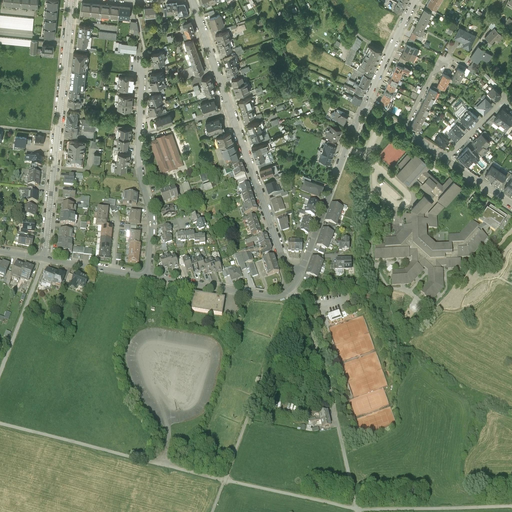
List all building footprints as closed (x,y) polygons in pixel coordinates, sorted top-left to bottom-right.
[(46,0),(45,17),(56,18),(58,0),(46,0)] [(255,6),(251,0),(249,0),(249,1),(250,3),(246,4),(248,9),(255,6)] [(80,14),(100,16),(101,5),(82,3),(80,14)] [(170,3),(166,4),(166,9),(167,13),(177,12),(178,15),(187,12),(185,5),(183,4),(177,5),(177,3),(173,3),(170,3)] [(401,13),(404,7),(397,3),(393,9),(401,13)] [(119,7),(101,5),(100,16),(118,18),(119,7)] [(130,8),(119,7),(118,18),(129,19),(130,8)] [(156,7),(143,8),(143,12),(144,12),(145,16),(145,18),(157,16),(156,7)] [(424,9),(421,14),(428,18),(431,12),(424,9)] [(389,12),(385,20),(391,23),(395,15),(389,12)] [(421,14),(418,20),(426,23),(428,18),(421,14)] [(0,27),(32,30),(33,19),(0,15),(0,27)] [(209,18),(211,24),(222,20),(220,15),(215,16),(210,18),(209,18)] [(145,23),(145,18),(145,16),(138,17),(141,31),(142,31),(147,30),(145,23)] [(43,36),(54,37),(56,18),(45,17),(43,36)] [(224,25),(222,20),(211,24),(213,29),(219,27),(224,25)] [(418,20),(415,25),(423,29),(426,23),(418,20)] [(139,35),(136,22),(130,22),(129,33),(133,33),(133,35),(139,35)] [(195,33),(191,22),(182,26),(184,32),(183,33),(184,37),(186,36),(191,35),(195,33)] [(220,30),(221,32),(228,30),(236,27),(236,24),(220,30)] [(228,30),(228,32),(230,31),(231,32),(232,32),(232,31),(233,31),(234,34),(246,30),(244,24),(236,27),(228,30)] [(422,30),(423,29),(415,25),(412,31),(422,36),(424,31),(422,30)] [(79,26),(78,36),(90,37),(91,27),(79,26)] [(373,26),(371,32),(388,40),(391,33),(373,26)] [(504,37),(494,28),(494,27),(492,29),(484,37),(489,41),(490,42),(494,37),(499,42),(504,37)] [(475,36),(459,28),(455,37),(465,42),(464,46),(469,48),(475,36)] [(215,35),(219,44),(228,41),(229,40),(228,35),(229,35),(228,32),(228,30),(221,32),(215,35)] [(78,36),(77,46),(87,47),(87,48),(90,48),(92,37),(90,37),(78,36)] [(0,43),(30,46),(31,40),(0,37),(0,43)] [(356,37),(344,62),(350,65),(361,41),(356,37)] [(184,43),(187,51),(196,48),(193,40),(184,43)] [(231,49),(228,41),(219,44),(222,53),(231,49)] [(127,44),(119,43),(118,51),(124,52),(126,52),(126,51),(130,52),(129,52),(136,53),(137,45),(130,44),(130,45),(127,45),(127,44)] [(407,44),(404,50),(415,56),(418,50),(407,44)] [(42,45),(42,49),(41,54),(52,55),(53,46),(42,45)] [(369,45),(364,56),(377,62),(382,51),(369,45)] [(241,46),(235,48),(237,51),(238,55),(244,52),(243,49),(241,46)] [(481,56),(488,61),(492,56),(478,46),(470,57),(474,60),(477,62),(481,56)] [(196,48),(187,51),(190,59),(198,56),(196,48)] [(413,62),(415,56),(404,50),(401,56),(407,59),(413,62)] [(151,55),(153,61),(163,57),(166,56),(164,51),(158,53),(151,55)] [(73,53),(71,68),(85,70),(87,55),(73,53)] [(226,63),(227,66),(237,63),(234,55),(224,59),(225,63),(226,63)] [(190,59),(193,67),(201,64),(198,56),(190,59)] [(373,70),(377,62),(364,56),(360,64),(366,67),(373,70)] [(407,59),(401,56),(398,61),(404,64),(407,59)] [(165,63),(163,57),(153,61),(152,61),(154,67),(165,63)] [(473,68),(477,62),(474,60),(470,65),(469,65),(467,68),(474,72),(475,69),(473,68)] [(238,66),(237,63),(227,66),(226,66),(229,74),(238,71),(237,67),(238,66)] [(204,71),(201,64),(193,67),(195,74),(204,71)] [(357,69),(363,72),(371,77),(374,71),(366,67),(360,64),(357,69)] [(396,65),(394,70),(401,74),(403,71),(404,68),(402,67),(397,65),(396,65)] [(454,72),(461,76),(464,71),(457,67),(454,72)] [(85,77),(85,70),(71,68),(69,87),(83,88),(84,79),(84,77),(85,77)] [(394,70),(391,76),(399,79),(401,74),(394,70)] [(150,75),(152,81),(162,77),(162,76),(163,75),(163,73),(162,73),(161,72),(160,72),(160,71),(156,73),(150,75)] [(366,87),(371,77),(363,72),(360,80),(357,78),(356,82),(366,87)] [(461,76),(454,72),(451,78),(459,82),(461,76)] [(487,81),(489,83),(494,87),(497,84),(484,72),(482,74),(488,80),(487,81)] [(440,79),(447,83),(450,77),(442,74),(440,79)] [(201,79),(204,87),(213,84),(210,76),(201,79)] [(231,80),(234,86),(244,83),(241,77),(241,76),(239,77),(231,80)] [(391,76),(389,81),(396,85),(399,79),(391,76)] [(118,77),(118,80),(119,81),(118,89),(126,90),(132,91),(132,87),(134,87),(134,82),(132,82),(133,78),(124,77),(118,77)] [(165,85),(163,77),(162,77),(152,81),(149,82),(152,90),(159,87),(165,85)] [(364,93),(366,87),(356,82),(348,79),(347,82),(356,86),(355,89),(347,86),(344,83),(343,86),(357,92),(358,91),(364,93)] [(447,83),(440,79),(437,85),(444,88),(447,83)] [(389,81),(386,87),(396,91),(397,88),(395,87),(396,85),(389,81)] [(245,82),(244,83),(234,86),(237,96),(249,91),(248,87),(247,87),(245,82)] [(489,83),(484,89),(488,93),(492,97),(493,98),(495,100),(501,95),(496,90),(494,87),(489,83)] [(215,92),(213,84),(204,87),(206,95),(215,92)] [(85,92),(85,89),(83,88),(69,87),(68,97),(78,98),(79,90),(81,92),(85,92)] [(386,87),(384,92),(391,96),(393,97),(394,95),(395,95),(397,92),(396,91),(386,87)] [(429,88),(427,94),(437,99),(440,93),(439,93),(432,89),(429,88)] [(388,101),(391,96),(384,92),(381,98),(384,100),(388,102),(388,101)] [(359,103),(362,97),(354,93),(352,97),(343,93),(342,96),(352,100),(359,103)] [(149,102),(150,106),(159,103),(162,102),(159,94),(156,95),(151,97),(149,98),(150,102),(149,102)] [(427,94),(424,99),(431,103),(434,104),(437,99),(427,94)] [(114,102),(118,102),(131,104),(132,97),(125,96),(119,95),(119,96),(118,96),(115,96),(114,102)] [(208,98),(209,101),(214,99),(216,104),(217,104),(214,96),(208,98)] [(81,98),(78,98),(68,97),(68,104),(80,105),(81,98)] [(239,101),(242,111),(251,108),(254,106),(250,97),(239,101)] [(481,110),(483,112),(491,104),(485,98),(483,100),(482,98),(475,106),(480,111),(481,110)] [(217,105),(217,104),(216,104),(214,99),(209,101),(201,104),(204,114),(217,109),(216,106),(217,106),(217,105)] [(424,99),(421,105),(428,108),(431,103),(424,99)] [(131,111),(131,104),(118,102),(118,109),(124,110),(131,111)] [(162,111),(159,103),(150,106),(148,107),(150,111),(148,111),(149,115),(156,113),(162,111)] [(421,105),(418,110),(426,114),(428,108),(421,105)] [(467,108),(466,107),(457,116),(458,117),(462,121),(468,127),(478,118),(472,112),(467,108)] [(253,113),(251,108),(242,111),(245,119),(256,115),(255,112),(253,113)] [(498,126),(499,124),(508,113),(502,109),(500,112),(497,115),(496,116),(492,121),(493,122),(498,126)] [(418,110),(415,116),(423,119),(426,114),(418,110)] [(67,113),(66,123),(76,124),(77,115),(79,115),(79,112),(70,111),(70,114),(67,113)] [(331,118),(344,123),(347,116),(334,111),(334,112),(330,113),(332,117),(331,118)] [(511,118),(511,116),(508,113),(499,124),(504,128),(509,123),(511,118)] [(490,126),(493,122),(492,121),(496,116),(493,114),(486,122),(490,126)] [(173,122),(170,115),(168,115),(162,117),(155,120),(158,127),(161,126),(173,122)] [(420,125),(423,119),(415,116),(411,125),(418,128),(420,125)] [(205,123),(209,133),(217,130),(222,128),(221,124),(222,123),(221,122),(221,121),(220,121),(220,122),(219,118),(205,123)] [(247,125),(250,134),(261,130),(260,127),(263,126),(261,120),(247,125)] [(64,135),(76,136),(78,124),(76,124),(66,123),(64,135)] [(451,127),(452,128),(460,136),(464,131),(458,125),(455,123),(451,127)] [(510,125),(511,125),(509,123),(504,128),(503,130),(506,132),(510,125)] [(327,131),(325,136),(329,137),(329,139),(334,141),(335,140),(337,140),(340,133),(341,130),(331,126),(329,132),(327,131)] [(456,140),(460,136),(452,128),(448,132),(451,135),(456,140)] [(118,139),(129,140),(131,131),(123,130),(119,130),(118,139)] [(264,136),(261,130),(250,134),(253,141),(260,138),(264,137),(264,136)] [(489,137),(491,136),(485,130),(481,134),(488,140),(489,138),(489,137)] [(219,146),(220,146),(233,142),(230,132),(219,136),(216,137),(218,141),(217,141),(219,146)] [(438,142),(444,146),(449,141),(444,137),(440,133),(434,138),(438,142)] [(36,135),(35,143),(43,144),(44,136),(42,136),(42,135),(38,134),(38,136),(36,135)] [(182,166),(171,134),(165,137),(164,135),(157,138),(157,139),(150,142),(161,173),(168,171),(169,172),(176,170),(176,168),(182,166)] [(481,134),(477,138),(485,146),(489,142),(488,140),(481,134)] [(26,138),(15,137),(15,143),(19,144),(26,145),(26,143),(31,143),(31,140),(26,139),(26,138)] [(488,149),(485,146),(477,138),(472,143),(477,148),(483,154),(488,149)] [(130,140),(129,140),(118,139),(117,148),(124,149),(127,149),(128,143),(130,143),(130,140)] [(251,148),(254,154),(270,149),(271,148),(269,143),(273,142),(273,140),(251,148)] [(84,143),(69,142),(66,167),(81,168),(84,143)] [(239,159),(233,142),(220,146),(226,164),(239,159)] [(326,144),(325,143),(323,147),(321,151),(332,155),(335,147),(326,144)] [(468,147),(459,156),(463,161),(467,165),(473,159),(475,162),(479,158),(478,158),(472,151),(468,147)] [(477,148),(475,150),(480,155),(481,156),(483,154),(477,148)] [(256,162),(264,159),(266,163),(274,160),(270,149),(254,154),(256,162)] [(478,158),(480,155),(475,150),(474,149),(472,151),(478,158)] [(332,155),(321,151),(320,155),(319,159),(320,160),(327,163),(329,164),(332,155)] [(449,245),(435,246),(426,238),(425,225),(428,225),(428,229),(436,228),(436,214),(443,206),(441,204),(442,203),(445,205),(461,188),(453,181),(452,181),(451,180),(452,179),(450,177),(442,186),(426,171),(428,168),(426,165),(428,163),(416,153),(411,158),(407,155),(398,165),(402,168),(397,173),(409,184),(410,182),(413,185),(416,182),(432,196),(429,199),(424,194),(411,208),(411,212),(406,212),(407,226),(404,226),(404,229),(396,238),(385,239),(385,241),(384,241),(385,247),(383,247),(383,245),(375,246),(375,251),(374,251),(374,259),(384,259),(384,257),(387,257),(387,259),(396,258),(396,256),(400,256),(400,258),(409,257),(409,256),(412,255),(412,262),(404,270),(403,271),(403,272),(400,272),(400,271),(392,271),(393,277),(391,277),(392,285),(401,284),(401,282),(404,282),(404,284),(411,284),(414,279),(413,278),(415,276),(417,277),(423,270),(421,269),(424,266),(428,270),(429,283),(428,283),(429,284),(427,287),(426,285),(421,291),(425,295),(424,296),(430,301),(436,295),(435,293),(437,291),(439,292),(443,287),(442,282),(440,282),(440,278),(442,278),(442,269),(440,269),(440,266),(446,265),(446,267),(450,266),(450,268),(460,267),(460,260),(457,260),(457,256),(458,256),(458,257),(470,256),(487,238),(481,232),(480,233),(476,230),(478,227),(472,222),(460,235),(448,236),(449,244),(449,245)] [(33,155),(26,154),(26,155),(25,158),(26,158),(25,162),(32,163),(32,165),(32,166),(35,167),(35,165),(37,165),(41,166),(42,155),(33,155)] [(117,155),(117,163),(127,164),(128,164),(129,155),(121,154),(117,154),(117,155)] [(126,172),(127,164),(117,163),(115,163),(114,171),(126,172)] [(226,176),(229,175),(243,170),(241,164),(232,167),(233,171),(232,172),(229,171),(229,170),(224,171),(226,176)] [(275,164),(259,170),(262,177),(265,176),(265,177),(270,175),(270,174),(277,172),(275,164)] [(485,174),(492,179),(499,168),(492,164),(488,169),(485,174)] [(506,173),(499,168),(492,179),(499,184),(503,178),(506,173)] [(245,176),(243,170),(229,175),(231,180),(233,179),(233,180),(236,179),(245,176)] [(38,173),(29,172),(27,186),(34,186),(38,187),(39,180),(40,174),(38,173)] [(213,189),(207,173),(200,176),(202,183),(198,185),(198,187),(200,186),(203,193),(213,189)] [(77,181),(74,180),(74,177),(65,176),(64,184),(76,186),(76,182),(77,181)] [(247,182),(245,176),(236,179),(236,181),(238,181),(239,184),(247,182)] [(304,180),(300,191),(318,198),(323,186),(310,181),(305,179),(304,180)] [(274,181),(264,184),(268,196),(272,195),(280,192),(279,192),(278,187),(276,188),(274,181)] [(188,183),(182,185),(185,194),(191,192),(188,183)] [(240,190),(242,195),(251,192),(248,185),(238,188),(239,191),(240,190)] [(175,192),(174,188),(161,193),(164,202),(178,198),(176,192),(175,192)] [(64,190),(63,198),(74,199),(75,191),(64,190)] [(23,201),(37,202),(37,198),(37,193),(32,192),(28,192),(25,192),(25,196),(24,196),(22,196),(22,198),(22,199),(22,200),(23,201)] [(254,203),(251,192),(242,195),(241,195),(245,206),(254,203)] [(137,195),(124,193),(123,200),(122,200),(122,204),(136,206),(137,195)] [(280,199),(271,203),(275,214),(284,211),(280,199)] [(309,200),(307,207),(317,210),(319,204),(309,200)] [(507,213),(490,202),(488,205),(487,204),(481,213),(482,214),(478,220),(483,223),(485,221),(492,225),(490,228),(495,231),(498,225),(500,226),(506,217),(505,216),(507,213)] [(257,210),(254,203),(245,206),(243,207),(244,210),(242,211),(244,215),(257,210)] [(62,207),(61,214),(72,215),(73,207),(69,206),(69,205),(64,204),(63,205),(63,207),(62,207)] [(331,205),(329,211),(340,215),(342,209),(337,207),(331,205)] [(25,213),(24,216),(35,217),(36,208),(25,207),(24,213),(25,213)] [(166,209),(161,211),(162,213),(161,213),(162,216),(163,216),(163,217),(167,216),(167,217),(171,216),(176,214),(175,212),(174,212),(172,208),(172,207),(166,209)] [(314,217),(317,210),(307,207),(305,212),(305,213),(308,214),(314,217)] [(338,220),(340,215),(329,211),(327,216),(338,220)] [(74,215),(72,215),(61,214),(60,222),(60,223),(61,224),(74,225),(75,218),(74,218),(74,215)] [(191,219),(190,219),(191,222),(192,222),(193,224),(196,223),(201,221),(199,216),(198,216),(197,214),(190,216),(191,219)] [(336,226),(338,220),(327,216),(325,222),(328,223),(336,226)] [(247,220),(249,228),(257,225),(255,219),(256,219),(255,217),(246,220),(247,220)] [(286,218),(277,221),(281,232),(288,229),(287,225),(288,225),(286,218)] [(304,218),(301,225),(310,228),(312,222),(307,220),(304,218)] [(197,225),(196,226),(197,229),(198,228),(199,231),(206,229),(205,226),(206,226),(204,220),(201,221),(196,223),(197,225)] [(24,227),(23,231),(27,231),(34,232),(35,224),(24,222),(24,223),(22,224),(24,227)] [(124,231),(130,232),(136,232),(136,224),(129,223),(125,223),(124,231)] [(335,229),(336,226),(328,223),(325,231),(331,233),(333,228),(335,229)] [(162,230),(164,236),(169,234),(171,233),(170,231),(171,230),(170,227),(169,228),(168,225),(162,228),(162,230)] [(259,230),(257,225),(249,228),(252,235),(260,232),(259,230)] [(307,235),(310,228),(301,225),(299,231),(307,235)] [(59,230),(58,240),(71,241),(72,231),(68,231),(59,230)] [(322,230),(320,235),(331,239),(333,234),(331,233),(325,231),(322,230)] [(189,241),(194,240),(194,237),(194,232),(191,232),(191,231),(188,231),(188,233),(185,233),(186,239),(189,239),(189,241)] [(186,241),(186,239),(185,233),(183,233),(183,232),(180,232),(180,233),(177,233),(177,240),(180,240),(180,241),(186,241)] [(170,236),(169,234),(164,236),(161,236),(163,242),(164,241),(165,244),(166,244),(172,242),(171,239),(172,239),(171,236),(170,236)] [(198,236),(194,237),(194,240),(195,245),(205,244),(204,236),(202,236),(202,235),(198,235),(198,236)] [(320,235),(318,240),(329,244),(331,239),(320,235)] [(28,238),(24,237),(17,236),(16,240),(20,241),(19,245),(32,247),(33,239),(30,238),(30,237),(28,237),(28,238)] [(266,236),(258,239),(260,246),(269,244),(266,236)] [(72,241),(71,241),(58,240),(58,245),(57,245),(57,250),(63,251),(72,252),(72,247),(72,241)] [(327,250),(329,244),(318,240),(316,246),(320,247),(325,249),(327,250)] [(271,251),(269,244),(260,246),(253,249),(254,252),(254,253),(261,251),(262,254),(271,251)] [(84,248),(73,247),(73,253),(83,254),(83,255),(91,255),(92,250),(84,249),(84,248)] [(253,262),(250,254),(249,250),(235,255),(238,265),(241,264),(243,270),(246,269),(246,270),(249,269),(248,265),(247,264),(253,262)] [(168,268),(173,267),(169,257),(169,255),(164,257),(168,268)] [(174,255),(169,257),(173,267),(173,269),(178,267),(178,265),(176,259),(174,255)] [(186,272),(192,270),(189,261),(187,256),(181,258),(182,258),(184,264),(186,272)] [(262,260),(267,276),(279,272),(273,256),(262,260)] [(163,270),(168,268),(164,257),(159,258),(161,264),(163,269),(163,270)] [(201,257),(195,259),(199,272),(205,270),(203,263),(201,257)] [(312,258),(310,263),(321,267),(323,262),(321,261),(315,259),(312,258)] [(193,274),(199,272),(195,259),(189,261),(192,270),(193,274)] [(212,273),(216,271),(213,261),(212,259),(208,261),(212,273)] [(218,260),(213,261),(216,271),(217,273),(222,271),(218,260)] [(3,261),(2,263),(0,268),(0,273),(1,274),(1,275),(5,276),(6,276),(8,271),(10,264),(3,261)] [(207,274),(212,273),(208,261),(203,263),(205,270),(207,274)] [(19,280),(19,279),(24,266),(17,263),(11,277),(14,279),(19,280)] [(253,263),(248,265),(249,269),(252,278),(257,275),(253,263)] [(310,263),(308,269),(319,273),(321,267),(310,263)] [(24,265),(24,266),(19,279),(23,280),(28,281),(30,278),(33,268),(24,265)] [(235,268),(228,271),(230,276),(231,281),(241,277),(239,270),(236,271),(235,268)] [(51,288),(52,285),(57,273),(47,269),(44,276),(42,281),(48,284),(48,286),(48,287),(51,288)] [(224,278),(230,276),(228,271),(227,269),(224,270),(225,272),(222,273),(224,278)] [(317,278),(319,273),(308,269),(306,274),(309,275),(315,277),(317,278)] [(58,271),(57,273),(52,285),(60,288),(60,286),(63,281),(65,274),(58,271)] [(72,281),(69,287),(75,289),(77,285),(84,288),(88,278),(75,273),(74,276),(72,281)] [(74,276),(69,274),(66,282),(65,282),(68,283),(69,280),(72,281),(74,276)] [(224,299),(194,294),(191,311),(222,316),(224,299)] [(339,312),(328,316),(330,322),(328,322),(330,326),(342,322),(341,319),(339,314),(339,312)] [(318,413),(320,420),(328,418),(327,411),(324,412),(323,410),(321,411),(321,412),(318,413)] [(330,425),(328,418),(320,420),(321,427),(324,427),(324,428),(327,427),(327,426),(330,425)]
